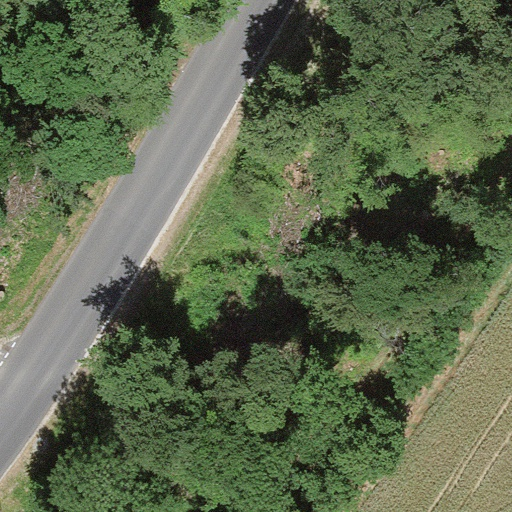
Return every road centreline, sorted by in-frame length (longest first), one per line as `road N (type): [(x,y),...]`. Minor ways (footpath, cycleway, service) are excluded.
road 1 (tertiary): [(265,0),(0,436)]
road 2 (track): [(511,170),(397,369),(267,511)]
